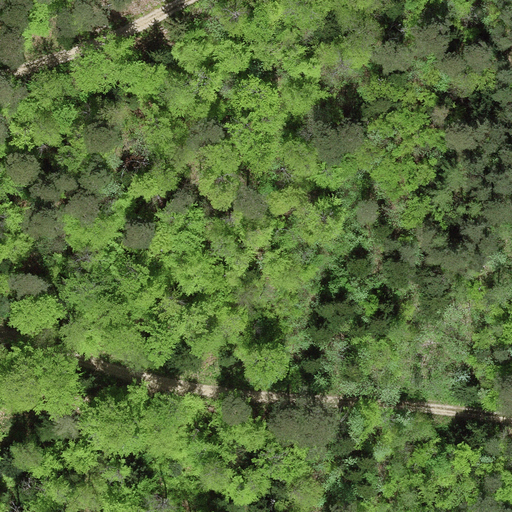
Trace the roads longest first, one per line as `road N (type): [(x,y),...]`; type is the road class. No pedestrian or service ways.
road 1 (track): [(511,421),(165,383),(0,335)]
road 2 (track): [(0,80),(190,0)]
